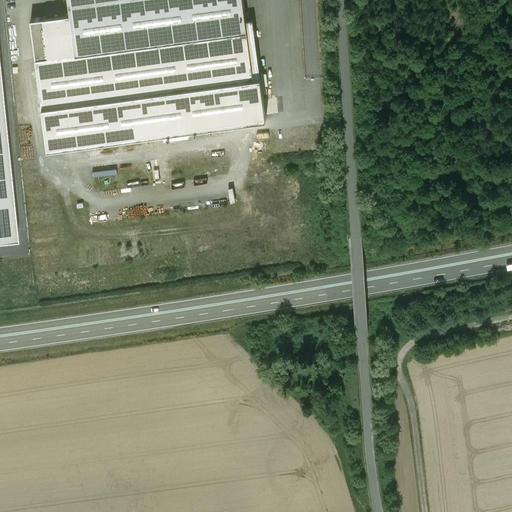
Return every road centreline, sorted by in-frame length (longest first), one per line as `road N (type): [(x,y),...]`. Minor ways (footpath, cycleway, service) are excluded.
road 1 (trunk): [(511,249),(0,332)]
road 2 (trunk): [(0,343),(511,261)]
road 3 (unclassified): [(342,0),(361,332),(381,511)]
